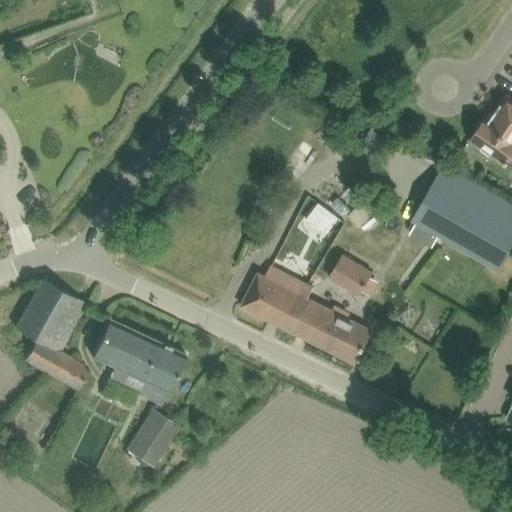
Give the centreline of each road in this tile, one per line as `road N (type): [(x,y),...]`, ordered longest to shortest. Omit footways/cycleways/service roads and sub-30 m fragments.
road 1 (unclassified): [(78,258),(511,464)]
road 2 (residential): [(78,258),(267,0)]
road 3 (unclassified): [(464,77),(452,66),(435,67),(424,80),(425,97),(448,109),(463,100),(467,84)]
